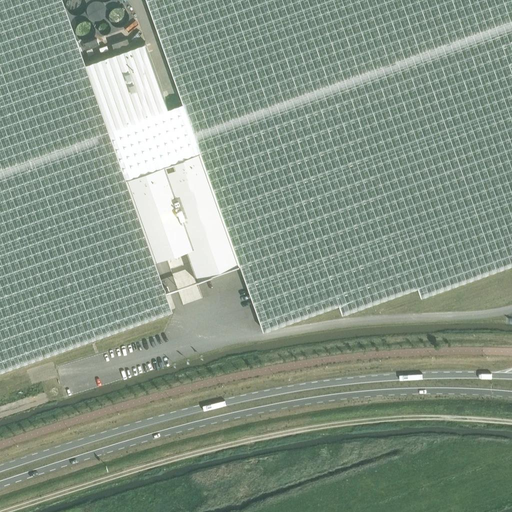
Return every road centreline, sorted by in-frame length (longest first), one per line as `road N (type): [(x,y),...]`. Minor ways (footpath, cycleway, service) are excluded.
road 1 (primary): [(0,484),(274,406),(380,391),(511,393)]
road 2 (primary): [(511,374),(306,385),(192,409),(0,467)]
road 3 (track): [(8,511),(194,453),(310,428),(387,419),(511,422)]
